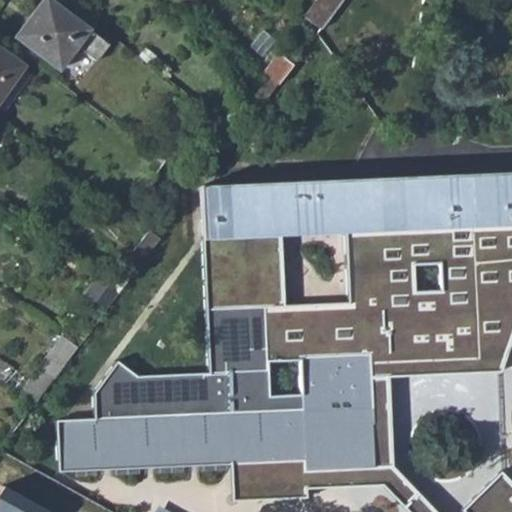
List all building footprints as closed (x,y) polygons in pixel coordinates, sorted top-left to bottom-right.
[(46,0),(21,0),(1,29),(31,51),(61,10),(46,0)] [(319,0),(305,18),(321,30),(343,0),(319,0)] [(343,0),(321,30),(319,32),(340,49),(360,23),(351,17),(364,0),(343,0)] [(396,0),(378,118),(390,134),(403,134),(423,0),(396,0)] [(0,50),(0,94),(21,66),(0,50)] [(511,176),(203,190),(205,238),(263,236),(341,232),(485,225),(511,223),(511,176)] [(306,460),(258,462),(261,496),(384,492),(382,378),(497,375),(511,344),(511,223),(485,225),(492,354),(368,358),(374,468),(306,470),(306,460)] [(263,236),(205,238),(209,365),(132,377),(119,363),(90,394),(90,423),(259,415),(257,361),(302,360),(368,358),(492,354),(485,225),(341,232),(348,304),(266,307),(263,236)] [(147,230),(127,256),(139,265),(159,239),(147,230)] [(61,335),(17,391),(32,402),(76,346),(61,335)] [(306,460),(306,470),(374,468),(368,358),(302,360),(304,413),(259,415),(90,423),(59,424),(61,470),(258,462),(306,460)] [(459,481),(432,511),(511,511),(511,449),(476,483),(459,481)] [(30,511),(0,495),(0,511),(30,511)]
